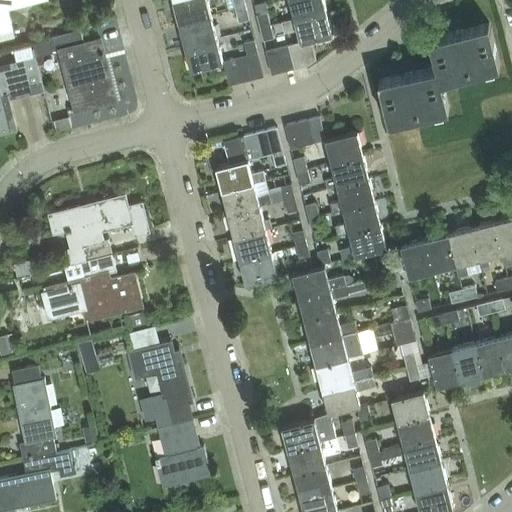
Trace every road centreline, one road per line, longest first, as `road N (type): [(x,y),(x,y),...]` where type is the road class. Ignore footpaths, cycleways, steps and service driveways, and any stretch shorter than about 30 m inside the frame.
road 1 (residential): [(265,511),(165,126)]
road 2 (residential): [(165,126),(304,88),(424,0)]
road 3 (residential): [(0,204),(41,162),(165,126)]
road 4 (residential): [(165,126),(132,0)]
